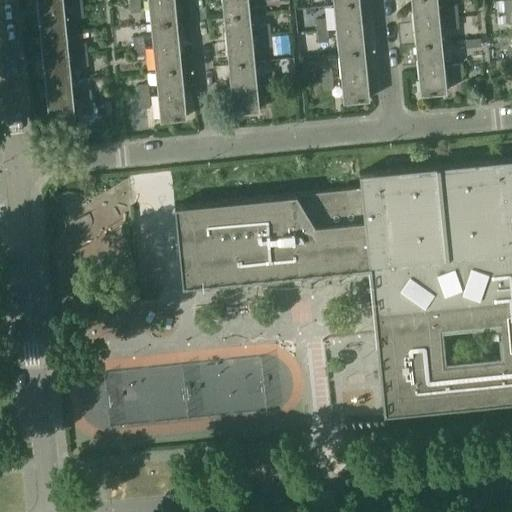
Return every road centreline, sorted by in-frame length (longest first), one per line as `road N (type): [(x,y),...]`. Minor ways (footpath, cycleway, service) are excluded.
road 1 (residential): [(45,511),(19,169)]
road 2 (residential): [(208,148),(400,127)]
road 3 (residential): [(19,169),(208,148)]
road 4 (residential): [(19,169),(0,0)]
road 5 (residential): [(223,511),(381,493)]
road 6 (residential): [(208,148),(194,0)]
road 7 (residential): [(381,493),(511,480)]
road 8 (residential): [(400,127),(384,0)]
